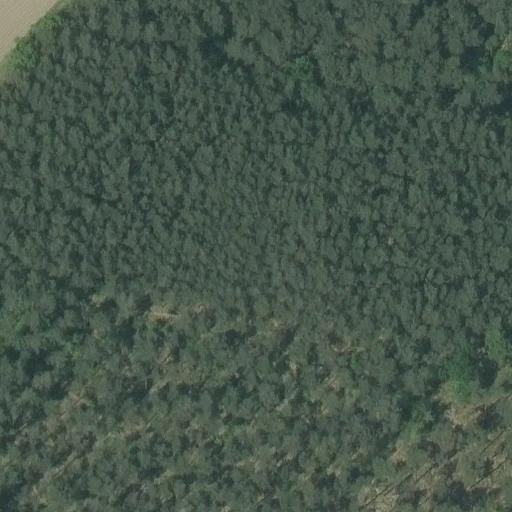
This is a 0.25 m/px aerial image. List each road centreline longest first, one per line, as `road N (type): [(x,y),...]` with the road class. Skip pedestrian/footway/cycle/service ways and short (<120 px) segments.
road 1 (track): [(0,277),(511,392)]
road 2 (track): [(0,92),(83,0)]
